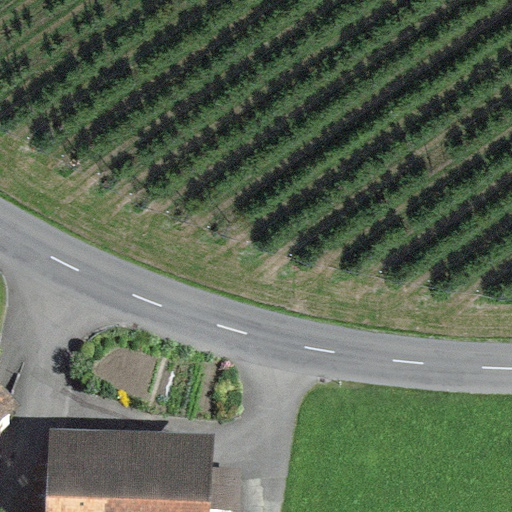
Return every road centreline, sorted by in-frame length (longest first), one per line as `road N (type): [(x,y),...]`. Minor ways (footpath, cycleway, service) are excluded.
road 1 (unclassified): [(0,223),(58,263),(297,349),(511,367)]
road 2 (track): [(271,511),(297,349)]
